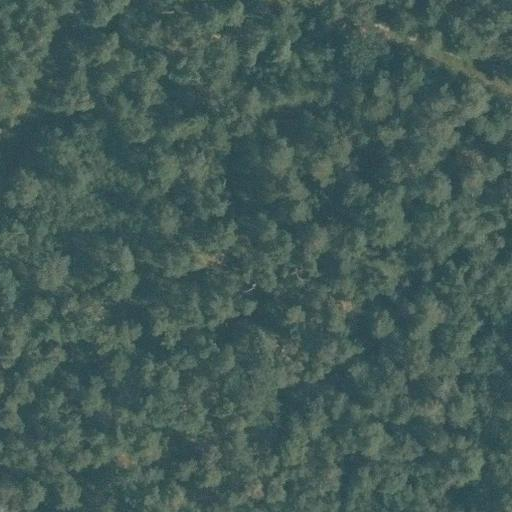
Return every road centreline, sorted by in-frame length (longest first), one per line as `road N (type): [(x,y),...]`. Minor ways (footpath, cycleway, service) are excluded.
road 1 (track): [(0,160),(73,0)]
road 2 (track): [(350,0),(511,66)]
